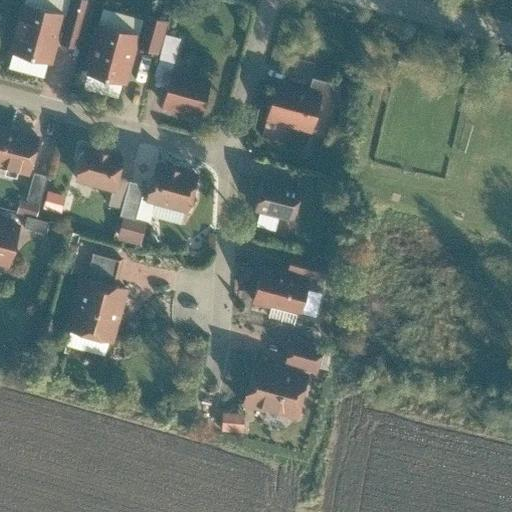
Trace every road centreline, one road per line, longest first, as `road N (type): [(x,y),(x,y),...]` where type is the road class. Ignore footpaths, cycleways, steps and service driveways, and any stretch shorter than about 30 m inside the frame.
road 1 (residential): [(232,158),(0,97)]
road 2 (residential): [(232,158),(212,381)]
road 3 (residential): [(270,0),(232,158)]
road 4 (tertiary): [(511,33),(379,0)]
